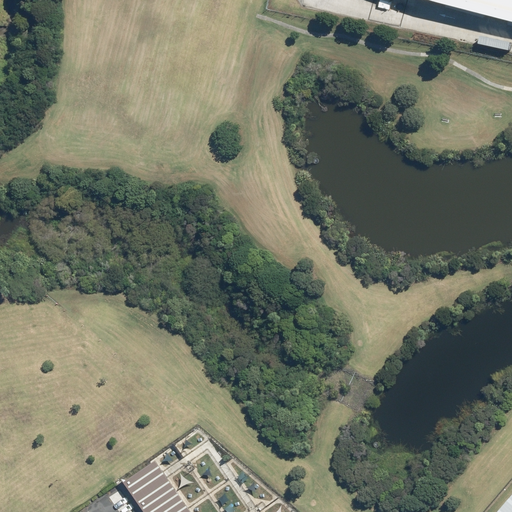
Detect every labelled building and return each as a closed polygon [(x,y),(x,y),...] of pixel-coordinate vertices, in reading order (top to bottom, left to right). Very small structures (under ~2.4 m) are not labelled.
[(511,0),(473,0),(511,10),(511,0)] [(186,448),(184,450),(186,448),(189,447),(193,446),(196,446),(193,445),(190,442),(188,439),(187,438),(187,439),(188,442),(187,445),(186,448)] [(166,461),(163,463),(166,461),(169,461),(173,461),(176,462),(174,459),(171,456),(170,453),(169,451),(169,453),(168,456),(167,459),(166,461)] [(261,511),(260,511),(193,511),(158,461),(126,481),(147,511),(261,511)] [(204,475),(201,476),(205,475),(207,475),(211,477),(214,478),(212,475),(211,471),(210,468),(210,466),(209,468),(208,471),(207,473),(204,475)] [(181,485),(178,489),(182,486),(185,484),(190,483),(194,483),(190,480),(186,477),(183,475),(181,473),(182,475),(183,479),(182,482),(181,485)] [(250,488),(246,489),(250,489),(252,490),(256,492),(258,494),(257,491),(257,487),(257,484),(257,481),(256,483),(254,485),(252,487),(250,488)] [(223,505),(223,508),(224,505),(227,503),(229,502),(232,502),(230,500),(227,498),(226,496),(226,493),(225,496),(223,498),(220,499),(217,500),(219,500),(222,502),(223,505)] [(511,511),(511,502),(503,511),(511,511)]
